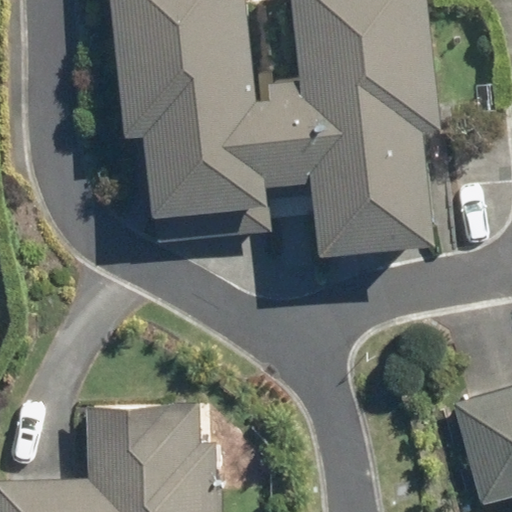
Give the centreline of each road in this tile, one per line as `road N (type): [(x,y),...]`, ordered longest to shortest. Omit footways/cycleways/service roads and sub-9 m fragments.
road 1 (residential): [(45,0),(57,173),(86,231),(144,275),(319,340)]
road 2 (residential): [(511,263),(390,295),(319,340)]
road 3 (residential): [(319,340),(347,511)]
